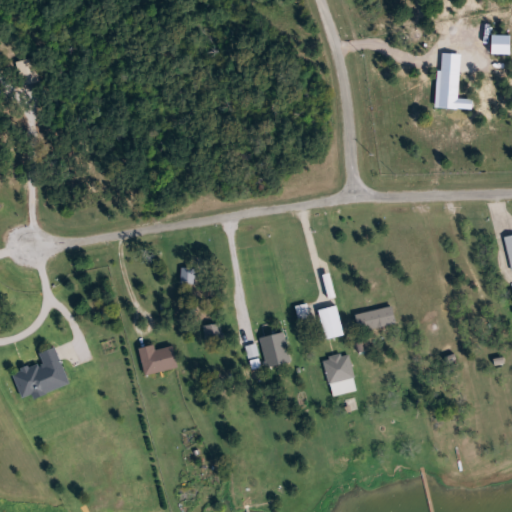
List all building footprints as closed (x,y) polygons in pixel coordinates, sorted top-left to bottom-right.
[(23,88),(16,63),(36,58),(43,82),(23,88)] [(316,311),(338,305),(345,335),(323,340),(316,311)] [(361,332),(357,315),(393,306),(397,323),(361,332)] [(261,339),(285,332),(293,361),(269,368),(261,339)] [(181,368),(147,375),(141,348),(157,344),(158,349),(176,345),(181,368)] [(359,389),(334,396),(325,359),(350,353),(359,389)]
